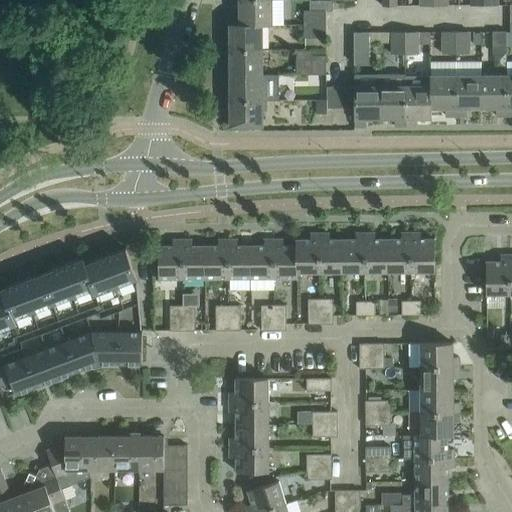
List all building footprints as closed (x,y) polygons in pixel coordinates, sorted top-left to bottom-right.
[(273,24),(272,0),(232,0),(232,10),(240,10),(240,24),(262,24),(273,24)] [(310,9),(304,9),(304,24),(310,24),(326,24),(326,17),(326,10),(330,10),(330,11),(333,11),(333,2),(333,0),(310,0),(310,9)] [(262,49),(262,24),(240,24),(230,24),(230,39),(222,39),(222,50),(262,49)] [(326,37),(326,24),(304,24),(304,37),(306,37),(306,48),(326,48),(326,37)] [(441,53),(457,53),(456,31),(441,32),(441,53)] [(456,31),(457,53),(471,53),(470,31),(456,31)] [(506,31),(493,32),(493,53),(506,52),(506,31)] [(354,32),(354,64),(369,64),(369,32),(354,32)] [(406,53),(406,32),(391,32),(391,53),(406,53)] [(419,53),(419,32),(406,32),(406,53),(419,53)] [(230,75),(263,75),(262,49),(222,50),(222,61),(230,61),(230,75)] [(313,55),(313,74),(323,74),(326,74),(326,59),(326,55),(313,55)] [(230,89),(223,89),(223,100),(263,100),(278,100),(278,74),(263,75),(230,75),(230,89)] [(355,85),(355,107),(355,126),(367,126),(367,118),(381,118),(381,87),(381,74),(355,74),(355,85)] [(407,75),(405,75),(405,74),(381,74),(381,87),(381,118),(395,118),(395,126),(407,126),(407,75)] [(430,87),(430,77),(430,75),(407,75),(407,126),(417,126),(417,118),(432,118),(432,108),(432,87),(430,87)] [(446,115),(458,115),(457,77),(430,77),(430,87),(432,87),(432,108),(446,108),(446,115)] [(467,108),(483,107),(483,77),(457,77),(458,115),(467,115),(467,108)] [(496,115),(508,115),(507,77),(483,77),(483,107),(496,107),(496,115)] [(341,107),(355,107),(355,85),(341,86),(341,107)] [(327,107),(341,107),(341,86),(327,86),(327,99),(327,107)] [(304,87),(304,99),(321,99),(321,88),(304,87)] [(327,99),(317,99),(317,114),(327,114),(327,107),(327,99)] [(231,126),(263,126),(263,100),(223,100),(223,111),(231,111),(231,126)] [(412,271),(435,271),(435,239),(421,239),(421,232),(411,233),(412,271)] [(297,272),(298,272),(320,271),(320,233),(311,233),(311,239),(296,240),(296,245),(297,245),(297,272)] [(343,271),(343,239),(330,239),(330,233),(320,233),(320,271),(343,271)] [(366,271),(366,233),(356,233),(356,239),(343,239),(343,271),(366,271)] [(389,271),(388,239),(375,239),(375,233),(366,233),(366,271),(389,271)] [(389,271),(412,271),(411,233),(402,233),(402,239),(388,239),(389,271)] [(159,278),(183,278),(183,239),(173,240),(173,246),(159,246),(159,278)] [(206,278),(206,246),(192,246),(192,239),(183,239),(183,278),(206,278)] [(206,278),(229,278),(228,239),(219,239),(219,246),(206,246),(206,278)] [(251,278),(251,246),(238,246),(238,239),(228,239),(229,278),(251,278)] [(251,278),(274,278),(274,239),(264,239),(264,246),(251,246),(251,278)] [(296,245),(283,245),(283,239),(274,239),(274,278),(298,277),(298,272),(297,272),(297,245),(296,245)] [(132,262),(129,255),(126,248),(86,263),(84,258),(1,289),(3,294),(0,295),(0,398),(98,362),(142,362),(143,330),(151,330),(151,262),(132,262)] [(487,294),(511,294),(510,255),(501,255),(501,261),(487,261),(487,294)] [(309,324),(320,324),(320,299),(308,299),(309,324)] [(334,324),(334,304),(334,299),(320,299),(320,324),(334,324)] [(389,299),(389,312),(397,312),(397,299),(389,299)] [(402,315),(412,315),(412,300),(402,300),(402,315)] [(435,304),(421,304),(421,300),(412,300),(412,315),(434,315),(435,304)] [(356,315),(366,315),(366,301),(356,301),(356,315)] [(376,315),(376,314),(375,301),(366,301),(366,315),(376,315)] [(170,331),(183,331),(183,305),(170,305),(170,331)] [(183,331),(196,331),(195,305),(183,305),(183,331)] [(216,330),(229,330),(229,305),(216,305),(216,330)] [(241,330),(241,310),(241,305),(229,305),(229,330),(241,330)] [(262,330),(275,330),(274,305),(261,305),(262,330)] [(287,330),(287,310),(287,305),(274,305),(275,330),(287,330)] [(501,349),(511,349),(511,334),(501,334),(501,349)] [(360,356),(385,356),(385,343),(360,343),(360,356)] [(421,366),(460,366),(460,357),(453,357),(453,343),(421,343),(421,366)] [(360,369),(366,368),(385,368),(385,356),(360,356),(360,369)] [(421,389),(453,389),(453,376),(460,376),(460,366),(421,366),(421,389)] [(230,402),(269,402),(268,378),(236,378),(236,392),(230,392),(230,402)] [(332,391),(332,378),(307,378),(307,391),(332,391)] [(421,412),(460,412),(460,402),(453,402),(453,389),(421,389),(421,412)] [(366,413),(391,413),(391,400),(366,400),(366,413)] [(236,425),(269,425),(269,402),(230,402),(230,411),(236,411),(236,425)] [(313,424),(338,424),(338,411),(313,411),(313,424)] [(453,421),(460,421),(460,412),(421,412),(421,435),(448,435),(448,436),(454,436),(453,421)] [(366,425),(386,425),(391,425),(391,413),(366,413),(366,425)] [(313,437),(332,436),(338,436),(338,424),(313,424),(313,437)] [(230,448),(269,447),(269,425),(236,425),(237,438),(230,438),(230,448)] [(448,435),(421,435),(416,435),(416,458),(454,458),(454,449),(448,449),(448,436),(448,435)] [(90,477),(91,470),(91,436),(66,436),(66,447),(48,454),(56,475),(61,489),(90,477)] [(91,470),(115,470),(115,436),(91,436),(91,470)] [(115,470),(139,469),(140,436),(115,436),(115,470)] [(164,469),(164,457),(164,445),(164,436),(140,436),(139,469),(164,469)] [(164,457),(188,457),(188,445),(164,445),(164,457)] [(366,459),(391,459),(391,446),(366,447),(366,459)] [(269,447),(230,448),(230,457),(237,457),(237,471),(269,471),(269,447)] [(307,467),(332,466),(332,454),(307,454),(307,467)] [(164,469),(188,469),(188,457),(164,457),(164,469)] [(416,481),(448,481),(448,468),(454,468),(454,458),(416,458),(416,481)] [(366,472),(386,472),(391,471),(391,459),(366,459),(366,472)] [(307,479),(331,479),(332,479),(332,466),(307,467),(307,479)] [(0,468),(0,467),(0,499),(4,511),(30,511),(24,493),(23,493),(12,497),(0,468)] [(164,481),(188,481),(188,469),(164,469),(164,481)] [(45,480),(29,473),(21,490),(23,493),(24,493),(30,511),(67,511),(70,511),(66,500),(61,489),(56,475),(45,480)] [(164,493),(188,493),(188,481),(164,481),(164,493)] [(248,511),(258,511),(286,503),(279,481),(248,490),(253,504),(247,506),(248,511)] [(403,504),(455,504),(455,494),(448,494),(448,481),(416,481),(416,494),(403,494),(403,504)] [(335,511),(348,511),(348,490),(335,490),(335,511)] [(360,511),(361,510),(360,490),(348,490),(348,511),(360,511)] [(401,492),(382,492),(382,504),(401,504),(401,492)] [(164,505),(188,505),(188,493),(164,493),(164,505)] [(288,511),(286,503),(258,511),(288,511)]
